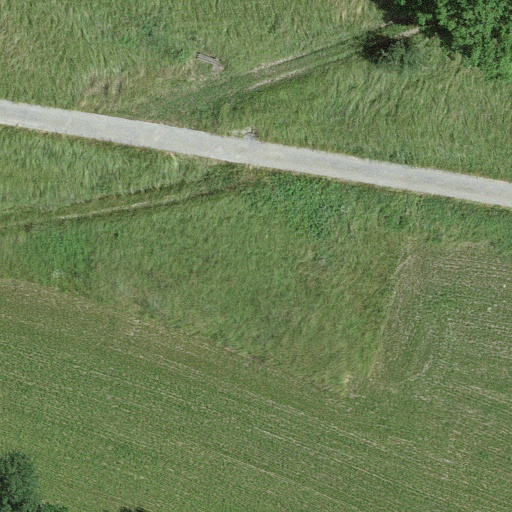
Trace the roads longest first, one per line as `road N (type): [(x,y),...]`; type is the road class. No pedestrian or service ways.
road 1 (track): [(511,196),(0,110)]
road 2 (track): [(265,155),(179,190),(0,217)]
